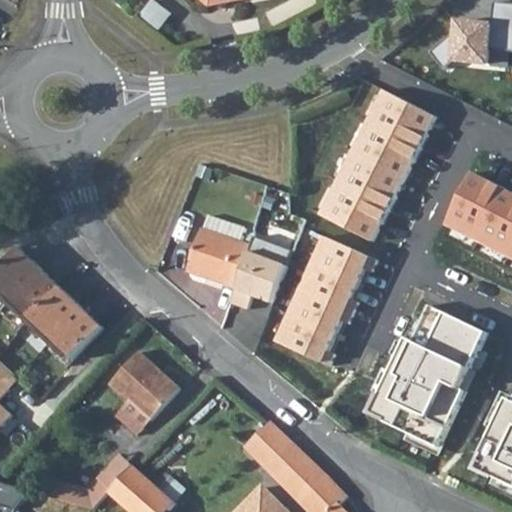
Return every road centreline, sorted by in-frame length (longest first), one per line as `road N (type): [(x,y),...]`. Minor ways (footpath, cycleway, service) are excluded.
road 1 (residential): [(414,505),(300,427),(155,288),(127,271),(77,199)]
road 2 (residential): [(158,91),(244,81),(329,46)]
road 3 (residential): [(329,46),(469,116)]
road 4 (residential): [(421,241),(467,144),(469,116)]
road 5 (residential): [(511,316),(423,276),(421,241)]
